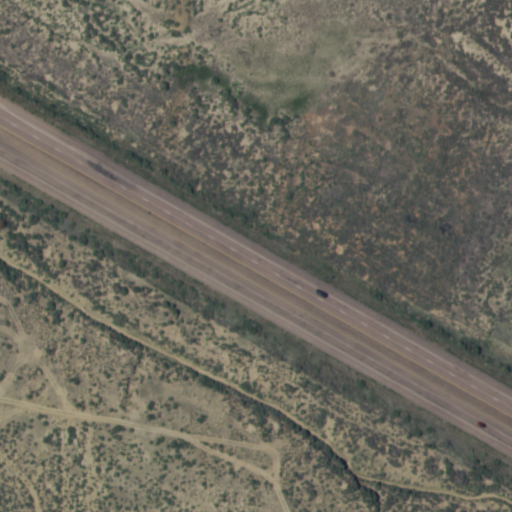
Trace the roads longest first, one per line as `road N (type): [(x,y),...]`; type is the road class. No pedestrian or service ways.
road 1 (trunk): [(0,149),(511,441)]
road 2 (trunk): [(511,405),(0,114)]
